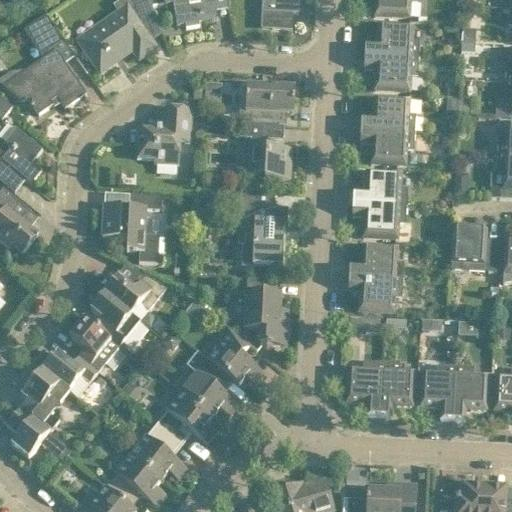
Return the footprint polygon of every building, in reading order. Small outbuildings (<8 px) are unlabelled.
[(126,0),(141,21),(153,12),(148,0),(126,0)] [(225,0),(227,12),(228,12),(226,0),(172,0),(173,5),(165,6),(166,7),(173,6),(177,29),(185,27),(186,31),(200,29),(199,25),(218,22),(214,0),(215,0),(225,0)] [(262,0),(262,14),(273,15),(272,31),(291,32),(292,16),(299,16),(299,0),(262,0)] [(417,0),(375,0),(375,19),(409,21),(410,6),(417,6),(417,0)] [(128,11),(79,44),(100,75),(133,52),(139,61),(155,50),(128,11)] [(448,16),(448,27),(461,27),(461,16),(448,16)] [(63,43),(46,18),(24,33),(35,49),(41,44),(48,53),(63,43)] [(365,47),(365,59),(419,62),(419,44),(412,44),(413,29),(378,27),(377,48),(365,47)] [(448,27),(447,36),(460,37),(461,27),(448,27)] [(462,33),(462,41),(475,42),(476,33),(462,33)] [(461,46),(460,56),(475,57),(475,46),(462,46),(461,46)] [(11,75),(0,82),(0,85),(7,92),(22,105),(27,102),(30,106),(29,106),(32,110),(33,110),(39,118),(53,108),(51,105),(57,101),(65,112),(87,97),(56,53),(27,73),(11,75)] [(419,62),(365,59),(364,72),(376,72),(375,93),(410,95),(410,80),(418,80),(419,62)] [(239,126),(264,127),(279,128),(279,116),(293,117),(295,91),(247,88),(246,113),(240,113),(239,126)] [(194,91),(194,102),(204,102),(205,92),(194,91)] [(447,92),(446,101),(458,101),(459,92),(447,92)] [(0,121),(2,123),(12,111),(0,100),(0,121)] [(361,121),(361,133),(415,136),(416,118),(408,118),(409,103),(374,101),(373,122),(361,121)] [(458,106),(458,119),(470,119),(471,107),(458,106)] [(190,146),(190,134),(191,114),(163,112),(162,127),(154,126),(150,125),(150,135),(139,134),(137,162),(155,163),(154,167),(178,168),(180,145),(190,146)] [(210,124),(203,124),(202,139),(210,139),(210,124)] [(264,183),(270,184),(290,185),(292,153),(268,151),(268,146),(263,146),(264,127),(239,126),(245,127),(244,141),(250,141),(248,177),(265,178),(264,183)] [(498,141),(498,159),(511,159),(511,126),(506,126),(506,141),(498,141)] [(0,184),(1,185),(12,172),(32,188),(42,175),(32,166),(43,153),(16,132),(5,146),(11,151),(5,159),(0,154),(0,184)] [(415,136),(361,133),(360,146),(372,146),(371,167),(406,169),(407,154),(414,154),(415,136)] [(441,138),(441,145),(446,151),(455,152),(455,139),(441,138)] [(511,159),(498,159),(497,177),(504,177),(503,192),(511,192),(511,159)] [(354,195),(353,207),(407,210),(407,192),(400,191),(401,176),(387,176),(367,175),(365,195),(354,195)] [(0,244),(9,252),(11,248),(22,257),(38,237),(23,225),(31,215),(16,202),(3,192),(0,195),(0,217),(1,218),(0,219),(0,239),(1,240),(0,241),(0,244)] [(253,269),(263,269),(283,270),(285,232),(287,232),(288,211),(274,210),(275,196),(241,194),(239,229),(254,230),(253,269)] [(127,243),(127,255),(140,255),(139,266),(158,267),(159,240),(145,239),(146,213),(159,213),(160,199),(130,198),(129,211),(104,209),(102,241),(127,243)] [(407,210),(353,207),(352,219),(364,220),(363,241),(398,242),(398,227),(406,228),(407,210)] [(496,275),(497,264),(498,244),(486,243),(487,233),(453,231),(451,273),(496,275)] [(511,242),(505,242),(504,262),(503,277),(503,286),(505,286),(511,285),(511,242)] [(350,268),(349,281),(403,284),(404,266),(396,265),(397,250),(363,248),(362,269),(350,268)] [(105,296),(140,325),(140,324),(132,317),(140,307),(149,314),(168,291),(144,279),(135,292),(119,279),(105,296)] [(395,301),(402,302),(403,284),(349,281),(348,293),(360,294),(359,314),(384,316),(394,316),(395,301)] [(285,349),(286,326),(287,315),(279,315),(280,298),(280,284),(247,282),(245,332),(262,332),(261,348),(267,348),(267,349),(271,350),(271,348),(285,349)] [(197,283),(196,298),(208,298),(208,284),(197,283)] [(84,322),(119,351),(140,325),(105,296),(91,313),(107,326),(100,335),(84,322)] [(499,313),(498,324),(508,324),(509,313),(499,313)] [(367,321),(366,334),(380,335),(381,321),(367,321)] [(85,352),(79,360),(98,376),(119,351),(84,322),(70,339),(85,352)] [(386,323),(386,335),(394,335),(397,332),(397,324),(386,323)] [(423,323),(422,333),(427,334),(431,330),(432,323),(423,323)] [(497,327),(496,341),(510,342),(511,328),(497,327)] [(208,364),(230,381),(239,389),(246,380),(255,388),(264,377),(242,359),(250,350),(227,331),(213,348),(218,352),(208,364)] [(169,336),(161,346),(167,351),(173,351),(179,343),(169,336)] [(57,355),(43,373),(69,394),(81,379),(89,386),(98,376),(79,360),(73,368),(57,355)] [(230,381),(208,364),(198,355),(187,369),(197,377),(182,395),(213,420),(220,412),(229,420),(238,409),(220,394),(230,381)] [(366,419),(379,420),(381,366),(363,365),(363,372),(348,371),(346,406),(367,407),(366,419)] [(399,366),(381,366),(379,420),(391,420),(392,408),(412,409),(413,389),(414,374),(399,374),(399,366)] [(453,423),(455,369),(437,368),(437,376),(422,375),(420,410),(441,411),(440,423),(453,423)] [(455,369),(453,423),(465,424),(466,412),(486,413),(487,393),(488,378),(473,378),(473,370),(455,369)] [(511,372),(511,380),(496,379),(495,394),(494,414),(511,414),(511,372)] [(21,412),(50,436),(60,424),(58,409),(57,408),(69,394),(43,373),(21,399),(27,404),(21,412)] [(100,380),(94,387),(101,392),(106,385),(100,380)] [(128,388),(122,395),(134,405),(140,397),(128,388)] [(167,415),(157,427),(179,445),(188,432),(207,447),(216,436),(207,428),(213,420),(182,395),(167,414),(167,415)] [(0,421),(7,428),(16,417),(8,411),(0,421)] [(16,417),(7,428),(7,429),(15,436),(20,430),(23,433),(19,439),(11,448),(29,462),(41,447),(63,465),(72,454),(50,436),(21,412),(16,417)] [(179,445),(157,427),(147,440),(147,439),(131,459),(162,483),(168,475),(178,483),(187,472),(168,457),(179,445)] [(116,478),(106,491),(127,508),(137,495),(156,510),(165,499),(156,491),(162,483),(131,459),(116,478)] [(295,494),(294,492),(271,498),(275,511),(330,511),(329,504),(323,485),(302,491),(301,490),(299,490),(300,492),(295,494)] [(334,486),(333,495),(342,495),(343,486),(334,486)] [(504,511),(505,498),(506,490),(493,490),(463,488),(462,500),(456,500),(455,511),(504,511)] [(343,502),(342,511),(414,511),(416,490),(399,489),(398,496),(369,494),(368,503),(343,502)] [(96,502),(91,498),(80,511),(132,511),(127,508),(106,491),(105,490),(96,502)]
